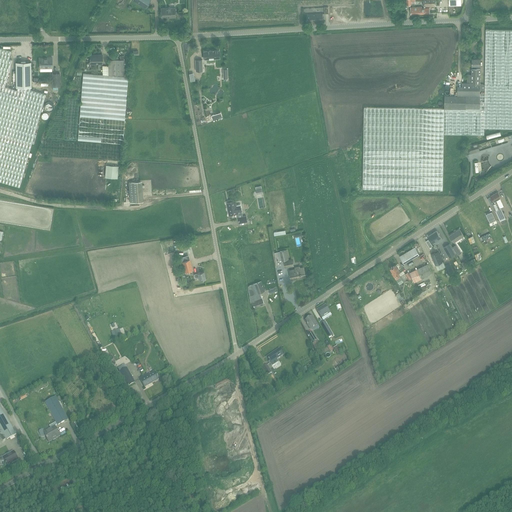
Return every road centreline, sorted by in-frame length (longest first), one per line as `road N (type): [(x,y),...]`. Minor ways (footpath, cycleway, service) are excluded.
road 1 (tertiary): [(236,355),(511,172)]
road 2 (unclassified): [(236,355),(177,38)]
road 3 (tertiary): [(177,38),(469,20)]
road 4 (tertiary): [(40,469),(236,355)]
road 5 (unknown): [(236,355),(258,473),(217,496)]
road 6 (tertiary): [(45,41),(177,38)]
